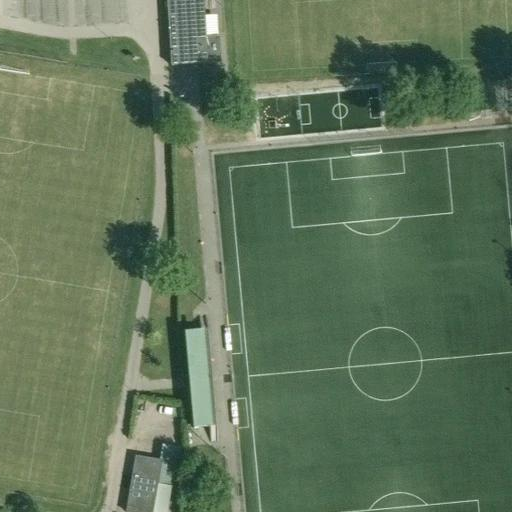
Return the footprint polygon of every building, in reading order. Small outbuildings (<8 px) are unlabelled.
[(166,0),(171,67),(222,63),(220,38),(206,39),(204,0),(166,0)] [(210,15),(211,34),(223,33),(223,14),(210,15)] [(188,321),(194,420),(214,419),(208,320),(188,321)] [(162,462),(136,458),(126,511),(153,511),(156,493),(169,495),(170,488),(175,489),(182,450),(164,447),(162,462)] [(172,498),(179,499),(180,491),(173,490),(172,498)]
